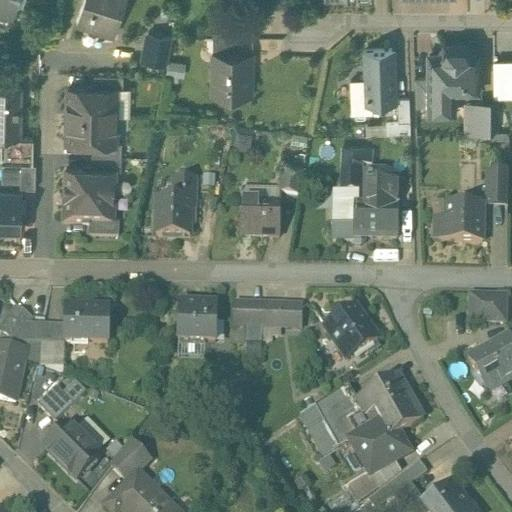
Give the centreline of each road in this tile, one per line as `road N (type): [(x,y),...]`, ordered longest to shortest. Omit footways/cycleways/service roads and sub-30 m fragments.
road 1 (residential): [(396,278),(49,271)]
road 2 (residential): [(396,278),(413,343),(466,434),(511,492)]
road 3 (residential): [(309,25),(511,21)]
road 4 (residential): [(49,271),(52,78)]
